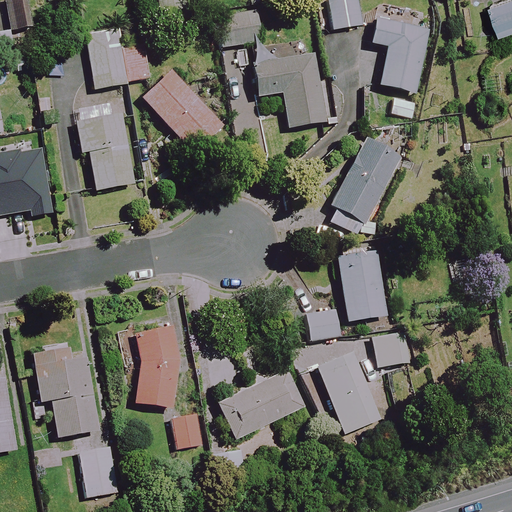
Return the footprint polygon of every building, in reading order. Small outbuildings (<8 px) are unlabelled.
[(31,30),(26,0),(20,0),(3,3),(8,33),(31,30)] [(359,29),(355,0),(329,0),(322,1),(326,33),(359,29)] [(511,32),(511,2),(490,9),(498,37),(511,32)] [(256,44),(252,15),(213,21),(217,50),(256,44)] [(413,30),(394,27),(372,23),(368,47),(383,50),(376,90),(414,96),(425,33),(413,30)] [(96,33),(81,37),(89,95),(124,89),(124,87),(147,83),(142,50),(117,53),(115,37),(107,38),(107,36),(96,37),(96,33)] [(323,125),(310,57),(248,68),(254,100),(279,95),(285,132),(323,125)] [(218,129),(168,74),(139,100),(189,155),(218,129)] [(48,92),(34,93),(36,112),(50,111),(48,92)] [(387,116),(411,121),(412,114),(409,113),(412,104),(391,99),(387,116)] [(503,117),(501,103),(482,106),(484,120),(503,117)] [(130,187),(118,118),(72,126),(78,157),(85,155),(92,194),(130,187)] [(397,160),(362,142),(327,208),(333,211),(326,224),(355,239),(397,160)] [(30,184),(26,156),(0,160),(0,210),(22,207),(19,186),(30,184)] [(384,318),(372,255),(332,262),(344,326),(384,318)] [(333,340),(329,312),(301,317),(306,345),(333,340)] [(174,335),(134,333),(130,408),(170,410),(174,335)] [(409,365),(405,340),(369,346),(373,370),(409,365)] [(236,341),(203,347),(212,393),(245,387),(236,341)] [(68,364),(66,351),(29,357),(38,405),(49,403),(56,441),(92,434),(80,362),(68,364)] [(376,423),(350,355),(313,370),(340,437),(376,423)] [(301,410),(284,374),(214,407),(231,443),(301,410)] [(0,455),(15,453),(3,381),(0,381),(0,455)] [(198,448),(194,418),(168,421),(173,452),(198,448)] [(114,495),(106,450),(76,456),(83,500),(114,495)] [(246,487),(238,452),(208,459),(216,493),(246,487)]
